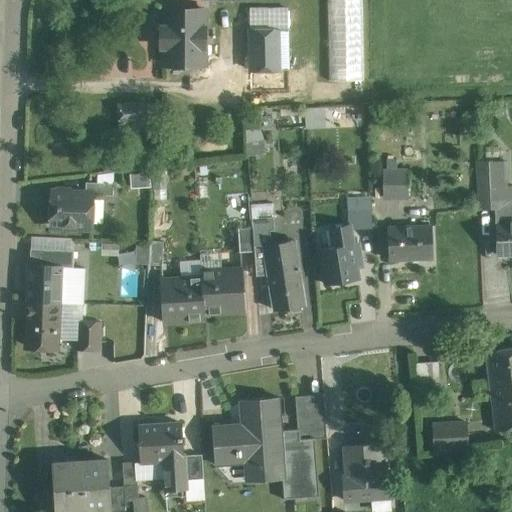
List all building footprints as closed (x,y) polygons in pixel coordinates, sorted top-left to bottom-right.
[(360,0),(327,0),(330,78),(363,77),(360,0)] [(205,9),(165,9),(165,27),(161,27),(161,46),(165,46),(165,65),(205,65),(205,9)] [(282,9),(249,9),(249,30),(278,30),(282,30),(282,9)] [(278,30),(249,30),(250,70),(288,70),(287,30),(282,30),(278,30)] [(288,70),(250,70),(250,91),(288,91),(288,70)] [(142,102),(118,104),(119,123),(143,121),(142,102)] [(328,126),(327,105),(307,106),(308,127),(328,126)] [(248,128),(251,152),(267,151),(264,126),(248,128)] [(504,161),(476,162),(478,189),(494,188),(494,187),(506,186),(505,162),(504,162),(504,161)] [(406,170),(382,170),(382,196),(406,195),(406,170)] [(113,183),(85,182),(85,194),(93,194),(93,195),(113,195),(113,183)] [(511,186),(506,186),(494,187),(494,188),(495,209),(496,223),(496,224),(497,255),(511,254),(511,186)] [(494,188),(478,189),(479,209),(495,209),(494,188)] [(85,194),(51,192),(50,225),(92,227),(93,195),(93,194),(85,194)] [(371,201),(358,202),(359,222),(372,222),(371,201)] [(273,217),(252,220),(252,228),(253,232),(274,230),(273,217)] [(348,220),(329,224),(332,242),(320,244),(325,277),(357,272),(348,220)] [(432,223),(388,224),(389,257),(432,256),(432,223)] [(252,228),(238,228),(239,252),(254,251),(254,245),(253,232),(252,228)] [(163,241),(149,240),(148,264),(162,265),(163,241)] [(295,245),(270,249),(269,243),(254,245),(254,251),(256,275),(268,274),(273,310),(292,306),(294,310),(302,309),(303,305),(305,304),(295,245)] [(74,251),(30,248),(30,265),(60,266),(60,267),(73,267),(74,251)] [(120,294),(137,295),(138,249),(121,248),(120,294)] [(30,265),(29,265),(27,300),(58,302),(60,267),(60,266),(30,265)] [(242,266),(201,268),(201,272),(204,310),(245,307),(242,266)] [(201,272),(160,275),(163,318),(204,315),(204,310),(201,272)] [(58,302),(27,300),(26,343),(29,347),(43,348),(49,342),(57,342),(59,303),(58,303),(58,302)] [(100,322),(78,321),(77,349),(99,350),(100,322)] [(511,345),(492,348),(500,429),(511,427),(511,345)] [(295,397),(296,414),(325,412),(324,395),(295,397)] [(278,398),(240,400),(242,427),(233,428),(233,425),(212,427),(215,465),(257,462),(259,481),(282,479),(284,500),(319,498),(315,440),(314,429),(297,430),(281,431),(278,398)] [(325,412),(296,414),(297,430),(314,429),(315,440),(327,439),(325,412)] [(469,420),(435,422),(437,444),(470,443),(469,420)] [(182,424),(138,427),(140,463),(164,461),(166,491),(186,490),(185,480),(184,460),(184,456),(182,424)] [(381,444),(345,447),(347,477),(342,478),(344,501),(392,498),(391,474),(383,475),(381,444)] [(202,455),(184,456),(184,460),(185,480),(203,479),(202,455)] [(108,460),(80,462),(83,511),(111,511),(110,487),(108,460)] [(83,511),(80,462),(52,464),(53,489),(54,511),(83,511)] [(136,462),(122,463),(124,487),(137,486),(136,462)] [(124,487),(110,487),(111,511),(125,511),(124,487)] [(54,511),(53,489),(39,490),(40,511),(54,511)] [(147,511),(146,498),(134,499),(134,511),(147,511)]
